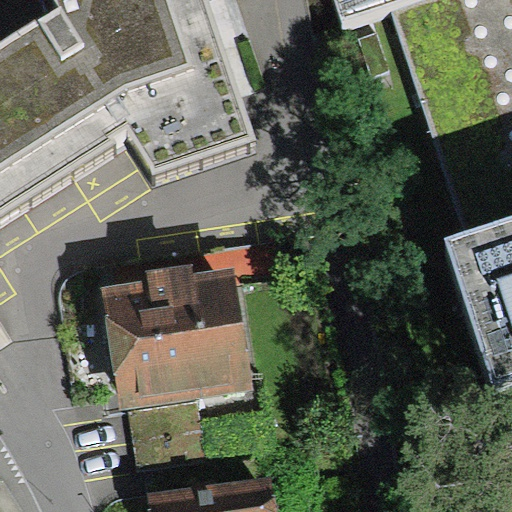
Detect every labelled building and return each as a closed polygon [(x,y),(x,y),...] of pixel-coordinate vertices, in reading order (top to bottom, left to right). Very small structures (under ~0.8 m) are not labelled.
[(143,197),(251,141),(207,0),(0,0),(0,229),(119,153),(143,197)] [(511,0),(332,0),(343,31),(397,14),(435,0),(511,0)] [(511,0),(435,0),(397,14),(469,265),(447,271),(495,420),(511,413),(511,0)] [(230,299),(115,316),(128,405),(243,388),(230,299)] [(271,511),(270,502),(184,511),(271,511)]
